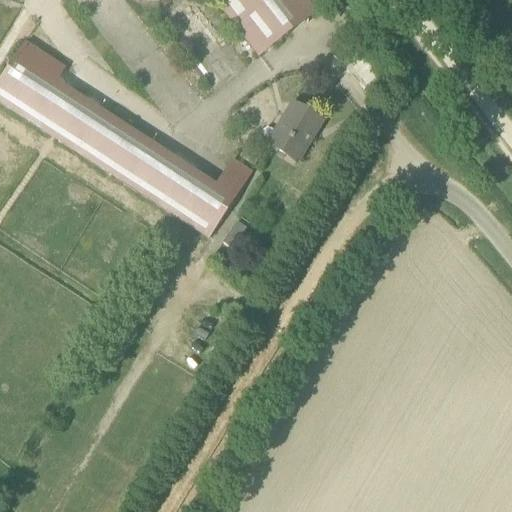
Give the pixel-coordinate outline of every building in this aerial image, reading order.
[(191,54),(220,30),(194,0),(193,0),(166,23),(191,54)] [(324,8),(318,0),(213,0),(258,58),(324,8)] [(0,83),(0,105),(188,228),(209,241),(251,175),(231,162),(214,188),(122,128),(128,119),(115,111),(109,120),(55,85),(65,71),(48,60),(52,54),(30,40),(26,46),(25,45),(0,83)] [(292,105),(266,147),(296,165),(322,123),(292,105)] [(243,229),(236,225),(223,246),(230,251),(243,229)]
